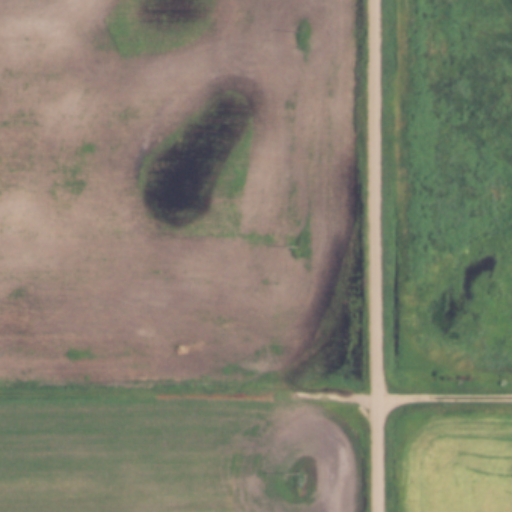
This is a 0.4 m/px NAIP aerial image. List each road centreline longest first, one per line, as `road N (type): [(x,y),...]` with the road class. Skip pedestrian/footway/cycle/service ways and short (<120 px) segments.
road 1 (residential): [(380,511),(377,0)]
road 2 (track): [(0,394),(511,392)]
